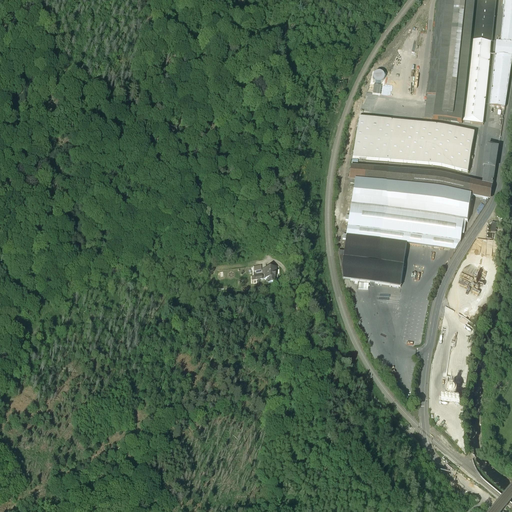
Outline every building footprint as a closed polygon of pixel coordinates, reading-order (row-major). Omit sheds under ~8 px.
[(447,0),(447,1),(441,0),(438,0),(435,33),(434,33),(425,122),(434,123),(434,124),(462,126),(462,125),(483,127),(490,56),(490,55),(495,56),(492,90),(490,107),(505,109),(511,60),(511,0),(500,0),(501,0),(505,1),(501,44),(497,43),(497,44),(492,43),(496,0),(447,0)] [(475,136),(359,118),(352,158),(469,177),(475,136)] [(483,186),(351,166),(349,180),(349,183),(345,212),(350,212),(344,251),(338,250),(343,278),(400,287),(407,245),(455,252),(461,244),(463,233),(464,231),(465,228),(466,224),(468,224),(468,223),(472,200),(472,198),(489,201),(494,181),(499,149),(495,148),(495,149),(488,148),(484,169),(486,169),(483,186)] [(275,266),(263,267),(263,270),(265,269),(265,276),(269,276),(269,280),(275,280),(275,276),(275,271),(275,266)] [(463,316),(469,320),(473,315),(467,310),(463,316)]
